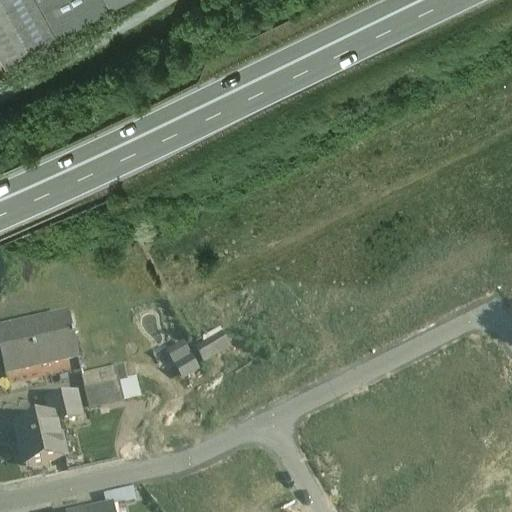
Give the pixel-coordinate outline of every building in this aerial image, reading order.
[(60,35),(40,0),(0,0),(0,51),(7,65),(60,35)] [(122,0),(40,0),(60,35),(122,0)] [(69,317),(0,332),(0,345),(7,375),(78,359),(69,317)] [(194,344),(204,363),(231,349),(221,330),(194,344)] [(184,381),(200,370),(187,348),(170,358),(184,381)] [(78,359),(7,375),(10,388),(81,372),(78,359)] [(124,368),(81,377),(84,391),(96,389),(119,384),(127,382),(124,368)] [(127,382),(119,384),(124,403),(140,400),(135,380),(127,382)] [(119,384),(96,389),(99,401),(101,410),(124,404),(124,403),(119,384)] [(96,389),(84,391),(87,404),(99,401),(96,389)] [(77,394),(46,401),(50,419),(56,418),(58,425),(82,419),(77,394)] [(50,419),(16,427),(20,445),(17,450),(20,461),(25,464),(26,468),(65,459),(58,425),(56,418),(50,419)]
